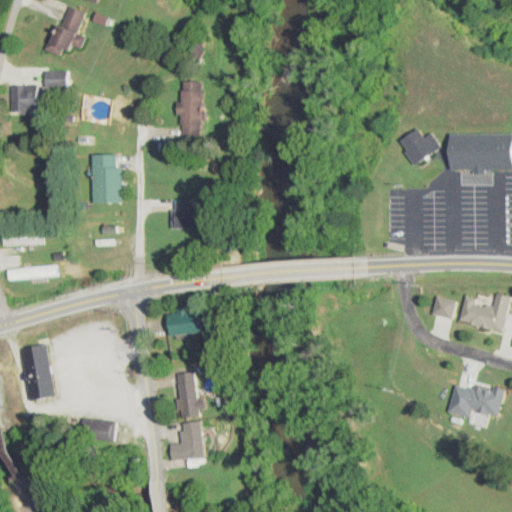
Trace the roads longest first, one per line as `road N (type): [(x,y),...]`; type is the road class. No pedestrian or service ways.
road 1 (residential): [(5,325),(4,37),(18,0)]
road 2 (secondary): [(219,276),(0,326)]
road 3 (tertiary): [(165,511),(133,295)]
road 4 (secondary): [(365,265),(219,276)]
road 5 (secondary): [(511,264),(365,265)]
